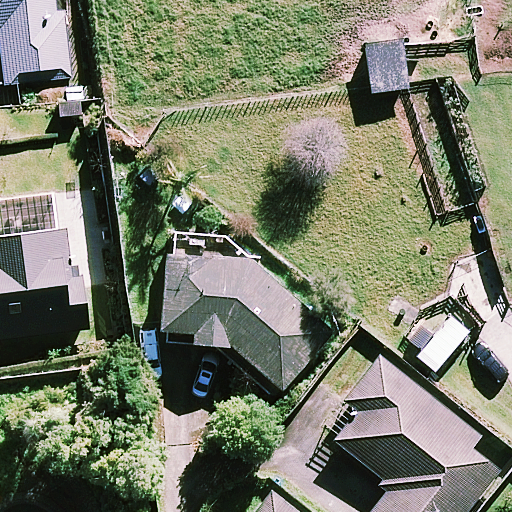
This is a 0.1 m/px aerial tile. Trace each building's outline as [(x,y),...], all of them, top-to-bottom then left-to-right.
[(0,0),(0,43),(6,81),(71,71),(60,0),(0,0)] [(402,47),(368,50),(372,97),(407,93),(402,47)] [(166,354),(219,356),(273,400),(337,336),(226,236),(172,234),(166,354)] [(0,346),(95,333),(87,277),(67,279),(61,238),(0,246),(0,346)] [(428,321),(399,295),(378,319),(437,372),(475,329),(445,302),(428,321)] [(477,440),(380,362),(322,434),(392,491),(374,511),(469,511),(498,477),(467,452),(477,440)] [(295,511),(273,494),(259,511),(295,511)]
